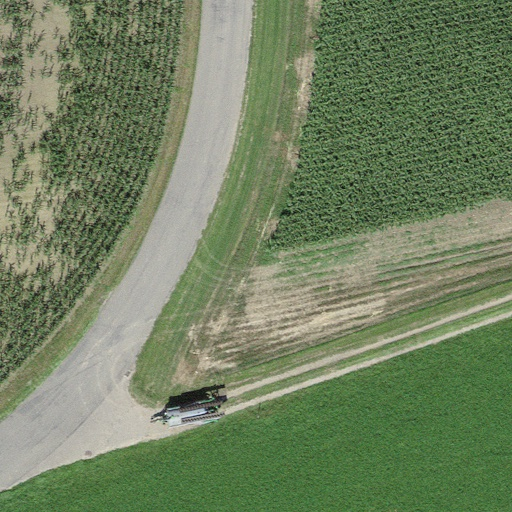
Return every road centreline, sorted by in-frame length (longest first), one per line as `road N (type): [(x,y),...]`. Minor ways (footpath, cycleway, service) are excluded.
road 1 (residential): [(228,0),(212,131),(190,206),(147,299),(38,429),(0,456)]
road 2 (track): [(38,429),(107,432),(190,418),(511,311)]
